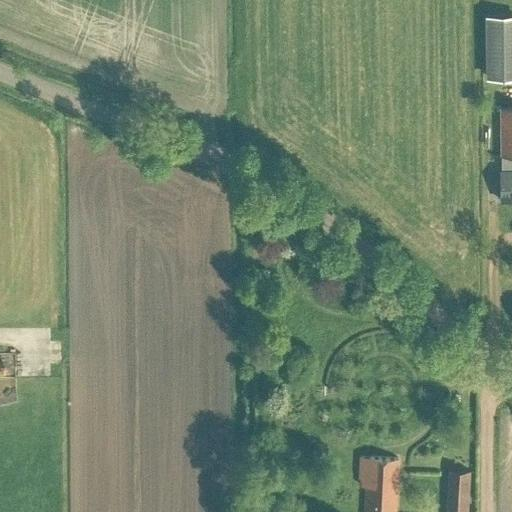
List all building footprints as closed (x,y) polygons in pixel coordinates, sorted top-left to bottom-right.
[(485,77),(511,76),(511,12),(484,13),(485,77)] [(500,199),(511,198),(511,106),(500,107),(501,153),(502,153),(502,170),(500,170),(500,199)] [(49,368),(50,327),(26,327),(25,368),(49,368)] [(0,369),(11,369),(11,350),(0,350),(0,369)] [(394,511),(398,456),(370,455),(370,456),(360,456),(359,476),(361,476),(361,484),(366,484),(364,511),(394,511)] [(467,511),(469,481),(454,480),(451,511),(467,511)] [(249,511),(262,511),(262,484),(250,485),(249,511)]
